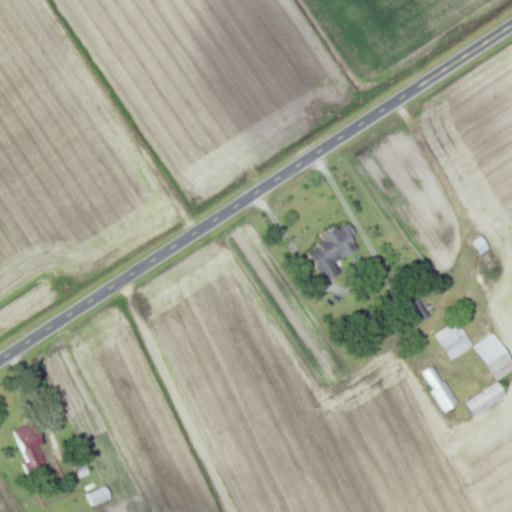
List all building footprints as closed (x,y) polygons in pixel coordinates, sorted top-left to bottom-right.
[(324,282),(340,274),(334,261),(359,249),(346,223),(317,237),(321,246),(309,253),(324,282)] [(478,253),(487,247),(480,237),(472,242),(478,253)] [(473,345),(456,320),(434,335),(451,360),(473,345)] [(473,346),(496,380),(511,369),(511,361),(492,333),(473,346)] [(420,373),(444,412),(457,403),(433,365),(420,373)] [(473,417),(506,396),(498,382),(464,402),(473,417)] [(27,472),(45,466),(38,446),(43,445),(35,422),(13,429),(27,472)] [(92,505),(110,497),(104,486),(87,494),(92,505)]
